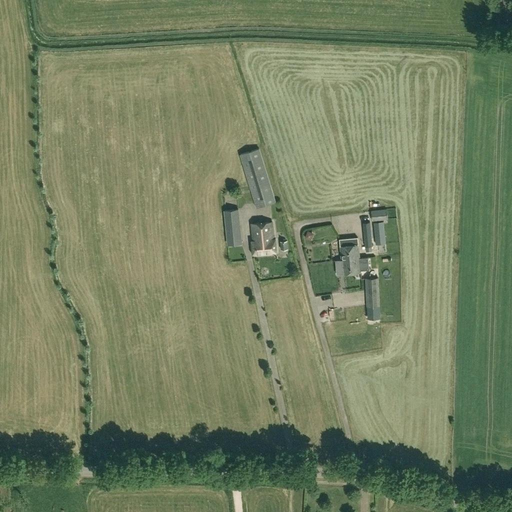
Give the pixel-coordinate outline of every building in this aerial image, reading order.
[(275,202),(261,156),(243,162),(256,207),(275,202)] [(385,209),(371,211),(372,221),(386,220),(385,209)] [(224,211),(228,245),(241,243),(237,210),(224,211)] [(277,252),(276,246),(275,237),(273,237),(272,221),(251,224),(253,241),(251,241),(253,255),(277,252)] [(374,222),(376,244),(386,243),(384,221),(374,222)] [(372,246),(370,222),(363,223),(365,247),(371,246),(372,246)] [(304,237),(310,240),(313,233),(307,230),(304,237)] [(342,260),(360,258),(358,238),(340,239),(342,260)] [(367,257),(360,258),(342,260),(343,274),(361,272),(361,270),(368,270),(367,257)] [(366,278),(368,306),(380,305),(378,277),(366,278)] [(317,299),(330,298),(330,289),(317,290),(317,299)]
